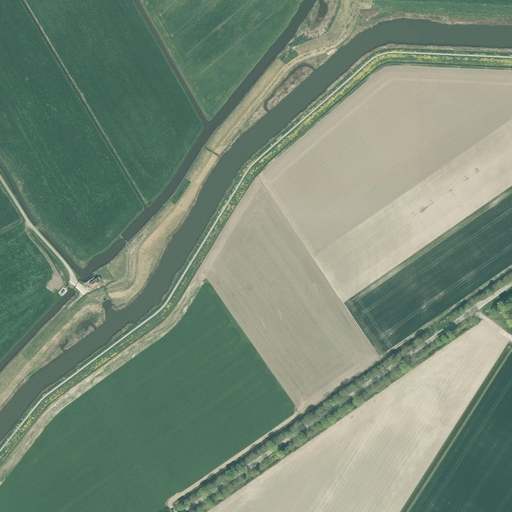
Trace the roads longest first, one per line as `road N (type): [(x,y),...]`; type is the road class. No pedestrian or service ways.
road 1 (unclassified): [(184,511),(511,283)]
road 2 (unclassified): [(77,284),(0,177)]
